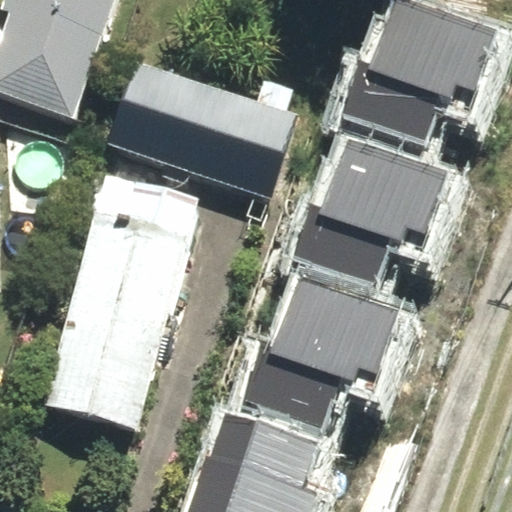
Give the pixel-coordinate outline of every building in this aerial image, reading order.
[(20,0),(0,62),(0,98),(80,125),(124,0),(20,0)] [(362,61),(342,116),(431,148),(454,82),(474,89),(494,31),(404,0),(391,0),(369,63),(362,61)] [(306,125),(141,67),(112,151),(276,209),(306,125)] [(313,202),(293,258),(382,289),(405,223),(424,230),(444,173),(344,137),(320,204),(313,202)] [(115,184),(49,415),(145,442),(211,212),(115,184)] [(266,342),(246,398),(335,430),(358,364),(377,371),(397,313),(296,278),(273,345),(266,342)] [(317,446),(224,414),(188,511),(309,511),(318,487),(304,482),(317,446)]
